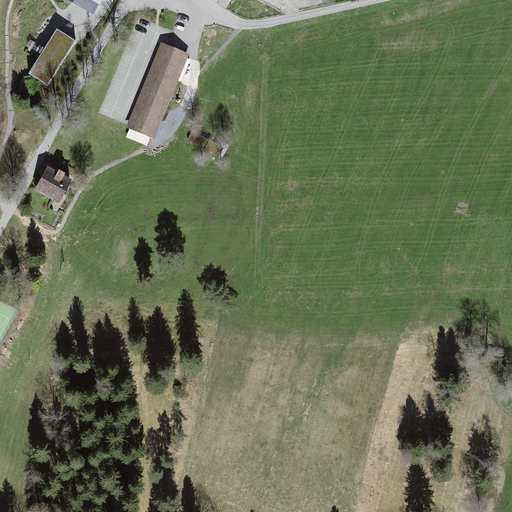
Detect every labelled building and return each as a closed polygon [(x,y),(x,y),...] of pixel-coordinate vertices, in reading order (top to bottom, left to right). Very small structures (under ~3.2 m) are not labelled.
[(105,0),(67,0),(82,7),(98,15),(105,0)] [(76,42),(58,31),(30,75),(48,86),(76,42)] [(187,56),(163,45),(127,130),(151,140),(187,56)] [(191,128),(188,136),(199,142),(203,133),(191,128)] [(49,167),(35,193),(59,206),(72,180),(49,167)]
